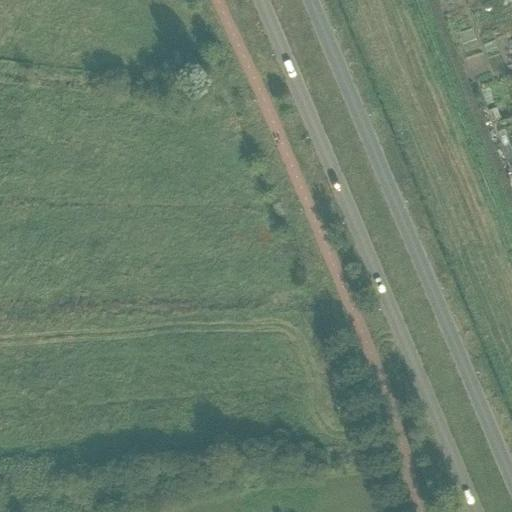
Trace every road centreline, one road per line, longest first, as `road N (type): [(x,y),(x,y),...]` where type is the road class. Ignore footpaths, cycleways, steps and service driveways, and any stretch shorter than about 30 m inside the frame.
road 1 (secondary): [(260,0),(475,511)]
road 2 (secondary): [(511,483),(310,0)]
